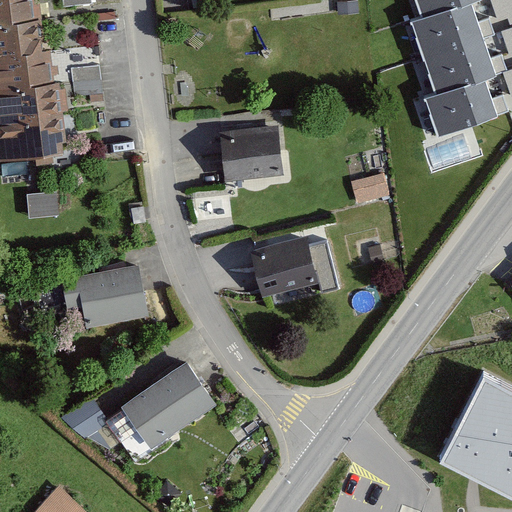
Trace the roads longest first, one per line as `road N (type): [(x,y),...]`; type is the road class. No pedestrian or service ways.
road 1 (residential): [(326,446),(220,337),(187,270),(164,200),(141,0)]
road 2 (tertiary): [(511,194),(326,446)]
